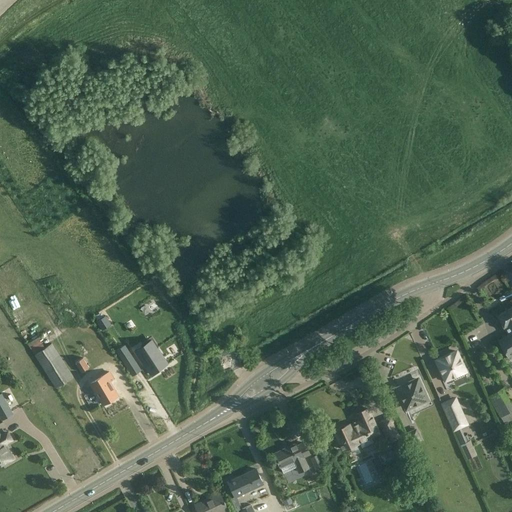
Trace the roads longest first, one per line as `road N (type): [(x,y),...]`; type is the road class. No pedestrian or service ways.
road 1 (secondary): [(56,511),(278,372)]
road 2 (residential): [(278,372),(311,375),(379,341),(432,304),(438,281)]
road 3 (secondary): [(278,372),(384,304),(438,281)]
